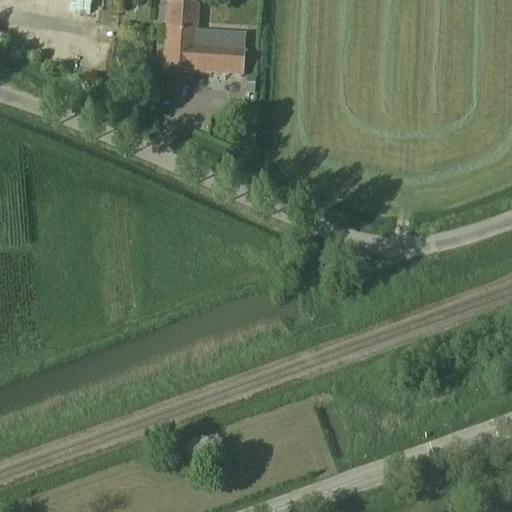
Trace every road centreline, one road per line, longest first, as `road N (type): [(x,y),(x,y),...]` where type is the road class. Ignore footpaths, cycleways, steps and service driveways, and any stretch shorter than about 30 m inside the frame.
road 1 (unclassified): [(0,96),(375,250),(422,252),(511,225)]
road 2 (secondary): [(283,511),(511,428)]
